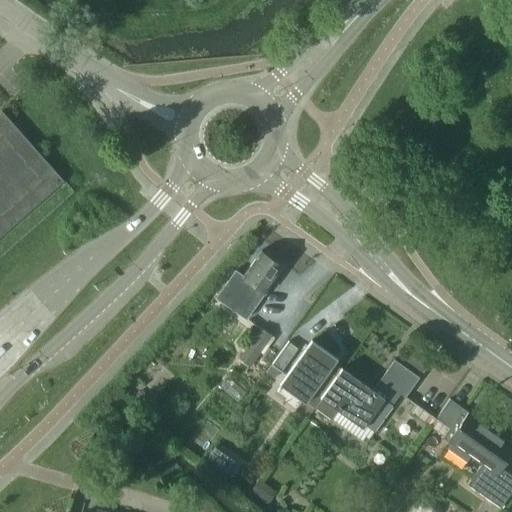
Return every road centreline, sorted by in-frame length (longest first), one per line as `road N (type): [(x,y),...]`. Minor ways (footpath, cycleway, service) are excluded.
road 1 (tertiary): [(511,369),(402,289),(339,217),(267,160)]
road 2 (tertiary): [(0,397),(143,266),(219,178)]
road 3 (tertiary): [(192,158),(0,350)]
road 4 (unclassified): [(188,123),(129,97),(0,3)]
road 5 (tertiary): [(261,103),(374,0)]
